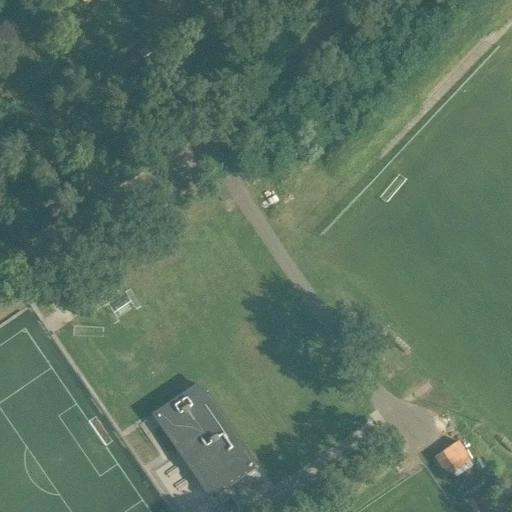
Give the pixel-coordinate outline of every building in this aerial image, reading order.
[(141,0),(151,13),(169,0),(168,0),(141,0)] [(156,38),(138,51),(146,63),(164,50),(156,38)] [(229,198),(222,188),(217,191),(224,201),(229,198)] [(199,387),(154,418),(218,511),(233,511),(269,488),(199,387)] [(461,438),(436,453),(450,474),(475,459),(461,438)]
